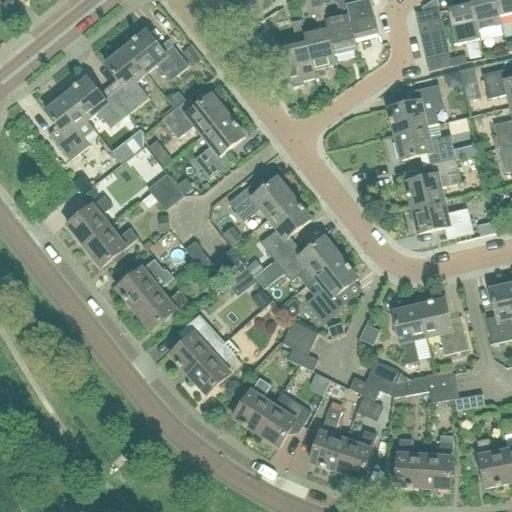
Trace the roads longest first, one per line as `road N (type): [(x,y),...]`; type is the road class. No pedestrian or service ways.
road 1 (residential): [(301,511),(213,464),(165,425),(0,218)]
road 2 (residential): [(511,250),(431,269),(393,262),(289,140)]
road 3 (residential): [(289,140),(402,60),(392,10),(407,0)]
road 4 (residential): [(289,140),(180,0)]
road 5 (residential): [(0,84),(106,0)]
